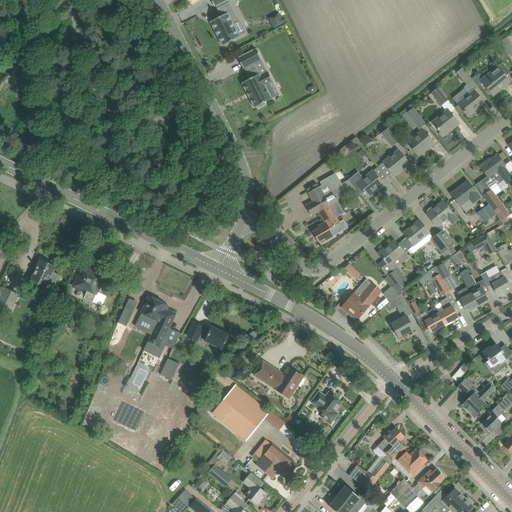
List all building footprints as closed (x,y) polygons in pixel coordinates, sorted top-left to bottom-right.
[(211,0),(215,6),(216,6),(218,8),(217,8),(221,16),(210,22),(223,46),(240,37),(233,23),(238,20),(229,2),(229,3),(227,0),(211,0)] [(275,28),(286,23),(280,11),(269,16),(275,28)] [(511,45),(507,37),(502,40),(511,55),(511,57),(511,56),(511,45)] [(264,103),(272,99),(265,85),(273,82),(256,49),(238,58),(244,69),(245,68),(250,79),(242,83),(254,107),(257,106),(258,108),(265,104),(264,103)] [(472,79),(479,87),(483,83),(493,96),(494,95),(493,94),(503,86),(504,87),(511,82),(506,76),(510,72),(503,63),(481,80),(477,75),(472,79)] [(463,67),(457,72),(467,85),(464,87),(469,94),(458,103),(462,108),(468,116),(469,116),(470,117),(472,117),(475,114),(475,113),(474,111),(475,110),(484,103),(485,103),(478,95),(474,90),(479,87),(472,79),(463,67)] [(309,88),(308,91),(309,93),(312,94),(314,93),(316,92),(317,89),(316,86),(313,85),(310,87),(309,88)] [(432,92),(431,92),(441,105),(447,100),(438,88),(432,92)] [(407,113),(417,125),(420,129),(426,124),(423,120),(413,108),(407,113)] [(439,117),(432,123),(440,132),(444,136),(450,130),(449,129),(457,122),(459,124),(459,123),(453,116),(450,113),(448,110),(447,111),(446,112),(439,117)] [(388,128),(382,133),(393,146),(399,141),(388,128)] [(406,144),(405,145),(410,151),(413,149),(416,152),(419,156),(425,150),(424,149),(433,142),(434,144),(434,143),(428,136),(423,130),(421,132),(408,142),(406,144)] [(358,153),(362,158),(366,154),(363,149),(358,153)] [(383,163),(387,168),(394,176),(408,165),(405,161),(407,160),(399,150),(383,163)] [(499,184),(504,180),(507,183),(511,179),(511,178),(503,166),(505,165),(498,155),(487,163),(487,162),(481,166),(488,177),(483,181),(488,188),(497,181),(499,184)] [(359,172),(349,180),(360,195),(363,192),(367,197),(374,192),(373,190),(383,182),(382,180),(374,170),(364,178),(359,172)] [(333,236),(347,228),(343,220),(339,222),(330,206),(337,202),(336,200),(331,191),(341,185),(335,174),(320,183),(323,187),(319,189),(318,187),(308,193),(312,202),(306,206),(311,216),(319,212),(325,222),(318,226),(319,228),(313,232),(319,242),(325,239),(326,240),(334,236),(333,236)] [(459,189),(452,194),(458,202),(460,205),(461,207),(469,200),(471,203),(473,202),(480,197),(475,191),(469,183),(463,187),(460,190),(459,189)] [(346,194),(341,185),(331,191),(336,200),(346,194)] [(483,196),(489,204),(496,214),(497,214),(502,221),(510,215),(491,190),(483,196)] [(458,220),(443,201),(436,206),(437,207),(435,209),(431,208),(427,210),(427,214),(437,227),(447,219),(453,225),(458,220)] [(489,204),(477,213),(485,223),(496,214),(489,204)] [(403,241),(402,241),(409,249),(414,245),(420,240),(429,233),(426,228),(419,220),(413,225),(414,225),(405,233),(404,232),(404,233),(407,237),(403,241)] [(442,231),(438,235),(449,249),(452,246),(456,243),(451,238),(449,240),(442,231)] [(473,243),(466,246),(470,253),(477,250),(484,246),(484,247),(489,255),(497,250),(488,234),(473,243)] [(438,235),(433,239),(440,247),(438,249),(445,257),(446,259),(453,254),(452,252),(449,249),(438,235)] [(385,248),(379,253),(384,259),(385,261),(379,266),(384,272),(388,277),(389,279),(397,274),(394,270),(397,267),(409,258),(405,253),(409,249),(402,241),(398,244),(394,240),(394,241),(385,248)] [(506,266),(511,262),(511,256),(505,244),(496,249),(506,266)] [(460,251),(451,257),(455,264),(464,258),(460,251)] [(52,290),(53,290),(58,274),(57,274),(53,272),(55,267),(41,261),(38,267),(37,266),(36,268),(37,269),(31,280),(32,280),(29,287),(35,289),(37,288),(38,287),(44,289),(44,293),(49,295),(51,294),(52,290)] [(350,263),(344,270),(352,276),(357,270),(350,263)] [(73,287),(81,291),(82,289),(87,291),(86,294),(84,297),(93,302),(100,286),(97,285),(101,277),(82,268),(73,287)] [(418,268),(416,276),(422,277),(427,273),(423,269),(418,268)] [(422,277),(419,280),(423,286),(433,280),(442,296),(445,294),(450,291),(443,279),(437,268),(427,273),(422,277)] [(460,273),(478,306),(489,300),(479,282),(476,284),(471,275),(470,276),(467,270),(460,273)] [(409,282),(401,271),(397,274),(389,279),(400,293),(408,287),(406,285),(409,282)] [(492,284),(493,286),(498,295),(511,288),(501,271),(489,277),(485,272),(480,275),(487,287),(492,284)] [(443,279),(450,291),(456,288),(450,276),(443,279)] [(383,294),(391,302),(401,294),(400,293),(389,279),(388,277),(384,279),(391,287),(383,294)] [(343,305),(341,308),(356,321),(363,313),(381,292),(379,290),(371,283),(359,297),(354,293),(343,305)] [(468,312),(478,306),(468,287),(457,293),(461,299),(468,312)] [(0,308),(9,313),(18,295),(6,289),(4,292),(0,290),(0,308)] [(444,310),(438,313),(444,325),(458,317),(453,308),(452,306),(457,303),(450,291),(445,294),(448,298),(441,302),(446,309),(444,310)] [(141,313),(139,318),(155,326),(157,321),(164,308),(167,309),(168,306),(149,296),(145,305),(141,313)] [(392,324),(399,337),(414,329),(407,316),(413,313),(408,305),(406,301),(396,307),(403,318),(392,324)] [(414,301),(408,305),(413,313),(414,315),(420,311),(414,301)] [(66,304),(64,311),(63,311),(58,324),(68,327),(75,307),(66,304)] [(148,341),(143,350),(159,357),(168,340),(165,338),(172,323),(176,314),(167,309),(164,308),(157,321),(155,326),(148,341)] [(438,313),(435,308),(427,313),(426,310),(421,313),(420,311),(414,315),(419,323),(424,320),(431,332),(444,325),(438,313)] [(121,324),(126,326),(132,313),(126,310),(124,309),(118,323),(121,324)] [(222,349),(225,344),(229,335),(212,327),(210,331),(194,323),(187,336),(197,341),(199,337),(222,349)] [(254,332),(246,338),(249,341),(256,335),(254,332)] [(91,344),(88,351),(94,353),(97,346),(91,344)] [(490,347),(483,352),(489,360),(484,364),(488,370),(491,368),(496,374),(508,365),(504,361),(505,360),(501,354),(503,353),(497,345),(492,349),(490,347)] [(47,358),(54,361),(57,351),(50,349),(47,358)] [(508,379),(501,386),(508,392),(511,387),(511,353),(507,359),(511,363),(511,379),(510,382),(508,379)] [(146,358),(138,374),(151,380),(158,364),(146,358)] [(171,380),(179,364),(168,359),(160,375),(171,380)] [(233,375),(238,370),(230,360),(224,365),(233,375)] [(263,362),(255,374),(254,376),(289,398),(303,377),(289,368),(284,376),(263,362)] [(463,365),(460,368),(461,368),(465,373),(469,369),(464,364),(463,365)] [(221,371),(217,377),(230,386),(234,380),(221,371)] [(457,388),(465,395),(474,385),(466,378),(457,388)] [(477,390),(469,397),(462,404),(475,417),(488,405),(483,401),(494,389),(489,384),(480,393),(477,390)] [(236,385),(210,416),(244,443),(269,413),(236,385)] [(335,411),(342,402),(329,392),(326,397),(319,392),(312,402),(319,407),(318,409),(323,413),(322,414),(323,415),(322,417),(330,423),(338,414),(335,411)] [(491,433),(498,426),(505,418),(502,414),(511,403),(511,398),(507,394),(502,399),(503,400),(488,414),(490,416),(482,424),(491,433)] [(290,414),(286,418),(292,423),(295,419),(290,414)] [(369,491),(402,452),(408,447),(401,440),(404,437),(396,428),(391,432),(390,431),(384,437),(385,439),(378,446),(387,455),(383,460),(382,459),(370,474),(368,471),(359,483),(369,491)] [(511,432),(507,438),(508,440),(503,446),(511,452),(511,432)] [(322,436),(317,443),(324,448),(329,441),(322,436)] [(256,465),(265,472),(273,478),(280,470),(287,476),(297,464),(273,444),(256,465)] [(427,459),(417,449),(410,457),(406,453),(398,460),(413,476),(421,468),(419,467),(427,459)] [(223,451),(216,460),(225,467),(232,458),(223,451)] [(213,463),(206,472),(208,473),(225,487),(230,481),(222,474),(224,472),(217,467),(213,463)] [(410,485),(396,498),(404,506),(409,502),(422,489),(425,486),(431,492),(434,490),(441,483),(440,481),(444,477),(437,470),(433,474),(430,471),(413,488),(410,485)] [(263,483),(255,477),(251,473),(245,480),(252,486),(245,496),(257,505),(266,493),(259,487),(263,483)] [(202,476),(193,487),(200,493),(208,482),(202,476)] [(391,493),(396,498),(410,485),(404,479),(391,493)] [(346,487),(337,496),(356,511),(358,511),(368,501),(361,496),(359,498),(346,487)] [(442,490),(423,510),(424,511),(430,511),(441,501),(452,511),(468,511),(474,507),(473,506),(473,504),(468,499),(467,499),(467,500),(463,496),(455,488),(448,495),(447,495),(442,490)] [(234,494),(228,502),(235,508),(231,511),(246,511),(245,511),(249,506),(246,504),(238,498),(234,494)] [(333,502),(329,506),(335,511),(356,511),(337,496),(336,498),(335,497),(332,501),(333,502)] [(180,511),(187,505),(178,497),(172,505),(180,511)] [(195,499),(189,507),(194,511),(197,511),(198,511),(197,511),(210,511),(211,511),(203,505),(195,499)]
